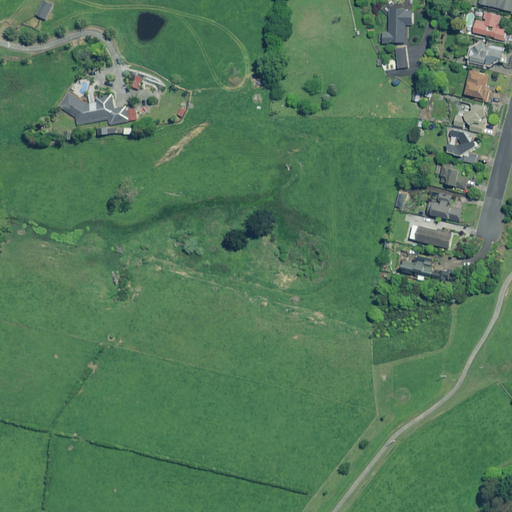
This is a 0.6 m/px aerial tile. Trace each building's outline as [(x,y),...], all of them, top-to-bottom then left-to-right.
[(56,6),(46,0),(37,15),(47,21),(56,6)] [(511,0),(480,0),(480,4),(511,11),(511,0)] [(412,26),(413,11),(390,10),(389,33),(384,33),(383,43),(405,44),(406,25),(412,26)] [(502,17),(486,13),(483,23),(477,21),(474,33),(506,41),(508,31),(499,28),(502,17)] [(505,50),(474,42),(471,57),(473,58),(471,65),(484,68),(485,65),(490,66),(503,59),(505,50)] [(407,68),(405,48),(396,49),(398,69),(407,68)] [(471,71),(465,94),(476,97),(475,99),(488,102),(491,91),(486,90),(489,75),(471,71)] [(145,78),(137,77),(135,88),(143,89),(145,78)] [(410,86),(409,78),(397,80),(397,78),(391,79),(393,88),(400,86),(400,88),(410,86)] [(421,93),(414,91),(412,101),(419,102),(421,93)] [(115,95),(99,98),(98,98),(97,94),(91,95),(93,104),(90,104),(88,103),(73,93),(64,107),(80,118),(81,127),(87,126),(87,124),(112,120),(113,126),(132,122),(129,107),(117,109),(115,95)] [(476,107),(474,111),(465,113),(458,112),(455,128),(466,130),(482,134),(484,125),(483,125),(487,108),(476,105),(476,107)] [(454,146),(447,142),(444,150),(461,158),(479,145),(474,140),(470,143),(464,133),(453,129),(449,136),(458,139),(454,146)] [(477,155),(467,154),(466,163),(476,164),(477,155)] [(463,168),(444,163),(441,176),(444,176),(442,183),(458,187),(458,189),(465,191),(468,179),(461,177),(463,168)] [(452,196),(441,194),(438,204),(432,203),(429,215),(459,222),(462,210),(449,207),(452,196)] [(421,227),(416,226),(412,240),(450,249),(454,234),(422,226),(421,227)] [(404,261),(402,271),(405,272),(405,274),(413,276),(414,274),(447,281),(449,273),(437,270),(436,272),(432,271),(433,268),(431,268),(433,262),(426,261),(426,258),(416,256),(414,261),(419,262),(418,265),(404,261)]
